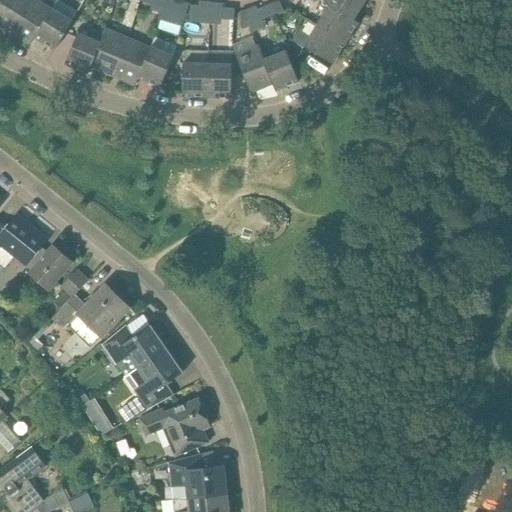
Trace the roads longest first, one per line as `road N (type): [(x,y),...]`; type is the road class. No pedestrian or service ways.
road 1 (residential): [(0,55),(104,101),(159,114),(289,112),(330,93),(370,56),(394,0)]
road 2 (residential): [(253,511),(254,486),(223,375),(170,300),(0,161)]
